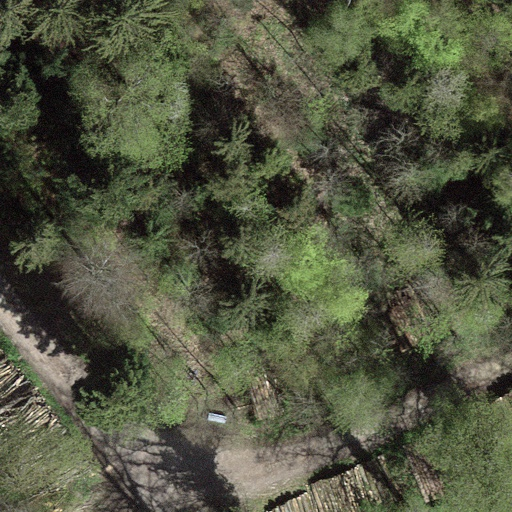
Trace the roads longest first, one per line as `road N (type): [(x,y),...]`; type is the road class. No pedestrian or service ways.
road 1 (track): [(141,511),(511,351)]
road 2 (track): [(0,298),(73,391),(141,511)]
